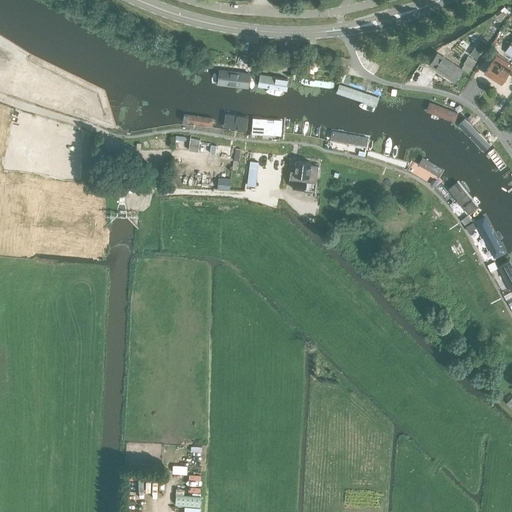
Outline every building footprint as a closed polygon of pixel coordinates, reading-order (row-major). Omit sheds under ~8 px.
[(454,82),(463,68),(438,52),(429,65),(454,82)] [(511,63),(497,54),(484,72),(501,83),(511,66),(511,63)] [(217,69),(216,86),(248,89),(250,73),(217,69)] [(260,75),(258,87),(286,91),(288,80),(260,75)] [(301,83),(303,87),(333,90),(335,86),(333,83),(303,80),(301,83)] [(339,83),(335,93),(376,107),(379,97),(339,83)] [(432,102),(428,110),(455,122),(458,114),(432,102)] [(225,116),(224,130),(247,133),(248,119),(225,116)] [(192,118),(191,127),(213,130),(214,121),(192,118)] [(255,119),(253,133),(279,136),(281,121),(255,119)] [(465,120),(459,126),(485,152),(492,145),(465,120)] [(335,134),(333,143),(368,149),(370,141),(335,134)] [(198,151),(200,139),(190,138),(188,150),(198,151)] [(290,170),(289,178),(293,179),(293,188),(304,190),(306,181),(308,181),(316,182),(318,166),(310,164),(311,161),(296,159),(294,170),(290,170)] [(258,162),(250,161),(248,184),(255,185),(258,162)] [(423,162),(419,170),(439,181),(443,173),(423,162)] [(462,190),(455,196),(470,213),(477,207),(462,190)] [(465,214),(460,217),(463,223),(468,220),(465,214)] [(485,217),(475,222),(494,257),(504,252),(485,217)] [(511,269),(508,262),(498,267),(511,291),(511,290),(511,269)] [(176,495),(175,505),(200,507),(201,496),(176,495)]
